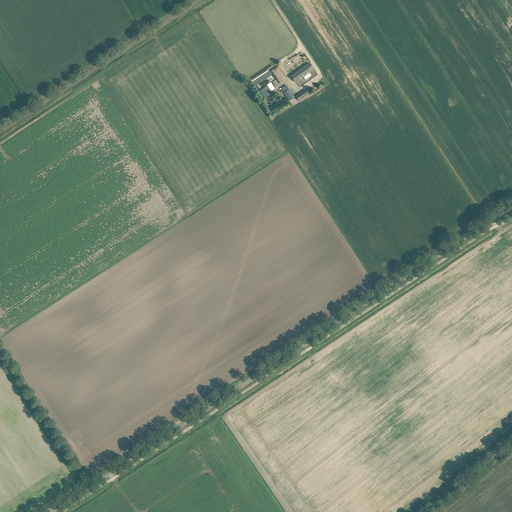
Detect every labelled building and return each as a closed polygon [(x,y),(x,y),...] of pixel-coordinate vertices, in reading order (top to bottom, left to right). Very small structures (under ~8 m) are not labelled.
[(292,76),(296,83),(315,70),(310,63),(292,76)] [(251,83),(253,87),(272,75),(269,71),(260,77),(259,76),(254,79),(255,81),(251,83)] [(281,93),(283,92),(284,93),(289,102),(295,98),(289,89),(286,85),(281,88),(282,89),(280,91),(281,93)] [(260,91),(265,99),(272,94),(267,86),(260,91)] [(296,96),(299,101),(309,94),(306,89),(296,96)]
